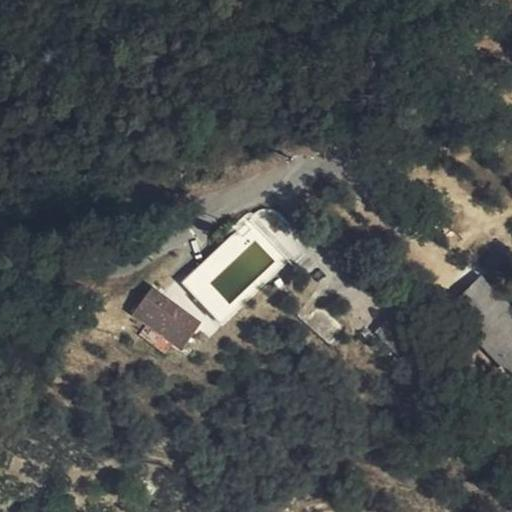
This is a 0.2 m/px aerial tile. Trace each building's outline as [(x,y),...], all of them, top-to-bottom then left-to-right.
[(236,294),(269,268),(240,231),(180,278),(199,302),(197,304),(215,327),(244,304),(236,294)] [(511,313),(480,281),(454,307),(511,367),(511,313)] [(152,288),(146,297),(162,308),(168,300),(152,288)] [(162,308),(146,297),(135,312),(149,322),(165,333),(183,347),(201,323),(168,300),(162,308)] [(338,329),(315,310),(303,322),(326,343),(338,329)] [(378,329),(404,356),(422,338),(396,311),(378,329)] [(165,333),(149,322),(140,334),(156,346),(165,333)] [(422,338),(404,356),(442,395),(466,370),(429,332),(422,338)] [(325,386),(310,370),(301,380),(317,396),(325,386)] [(152,500),(159,487),(145,478),(137,491),(152,500)]
